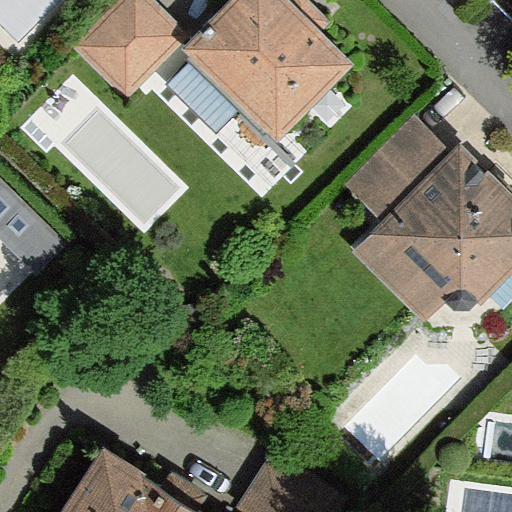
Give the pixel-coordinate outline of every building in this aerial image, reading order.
[(185,30),(154,0),(124,0),(81,44),(127,89),(185,30)] [(355,55),(298,0),(233,0),(192,42),(281,130),(355,55)] [(511,277),(511,185),(471,144),(459,157),(422,119),(355,185),(393,224),(358,258),(425,326),(472,280),(491,299),(511,277)] [(0,174),(0,238),(39,276),(70,245),(0,174)] [(214,511),(119,447),(74,511),(346,511),(350,507),(276,457),(239,511),(214,511)]
